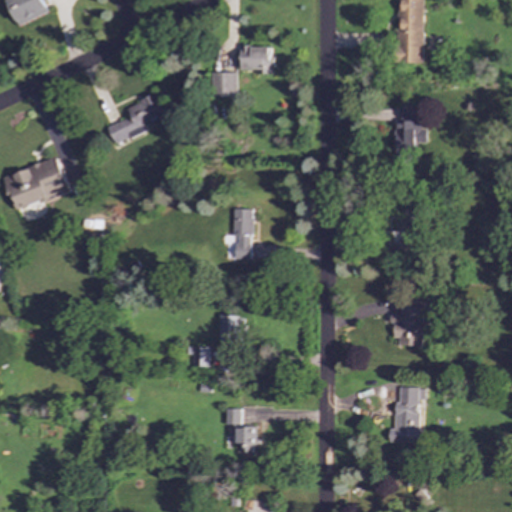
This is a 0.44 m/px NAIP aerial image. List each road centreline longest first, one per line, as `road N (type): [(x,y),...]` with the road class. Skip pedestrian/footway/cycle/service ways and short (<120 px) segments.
road 1 (residential): [(323,511),(324,0)]
road 2 (residential): [(204,0),(0,105)]
